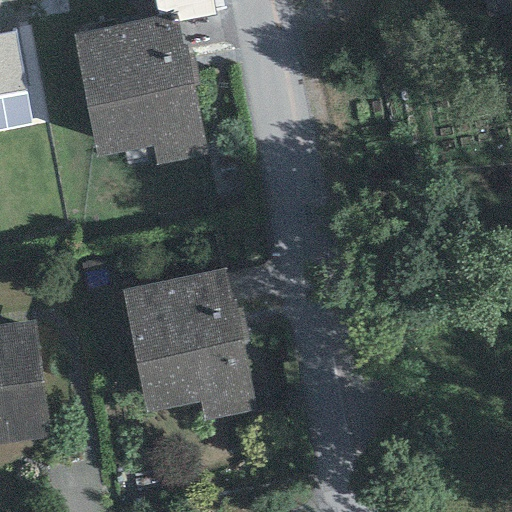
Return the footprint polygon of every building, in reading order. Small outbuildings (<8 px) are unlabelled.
[(154,0),(158,17),(176,13),(177,21),(216,13),(215,11),(224,10),(222,0),(154,0)] [(158,17),(71,33),(95,157),(152,146),(156,165),(206,156),(192,86),(194,86),(186,45),(182,46),(177,21),(176,13),(158,17)] [(14,31),(0,33),(0,130),(31,124),(14,31)] [(228,269),(120,290),(144,413),(201,402),(204,422),(256,412),(228,269)] [(0,327),(0,444),(48,439),(35,323),(0,327)]
